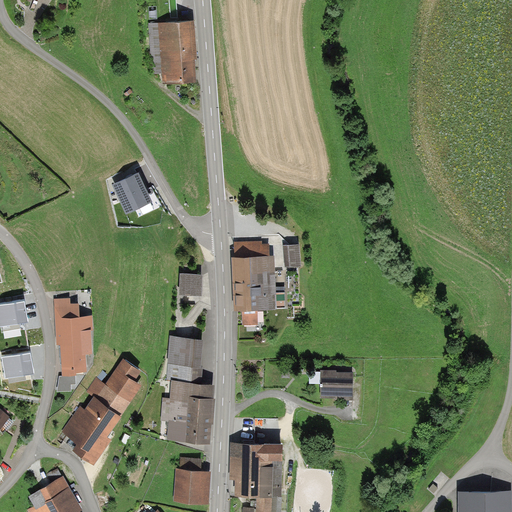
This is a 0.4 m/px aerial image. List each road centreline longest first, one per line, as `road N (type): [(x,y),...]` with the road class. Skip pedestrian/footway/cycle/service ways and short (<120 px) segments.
road 1 (residential): [(0,6),(20,37),(114,109),(189,222),(221,234)]
road 2 (secondary): [(221,234),(218,511)]
road 3 (secondary): [(202,0),(221,234)]
road 4 (residential): [(37,448),(48,332),(33,275),(0,233)]
